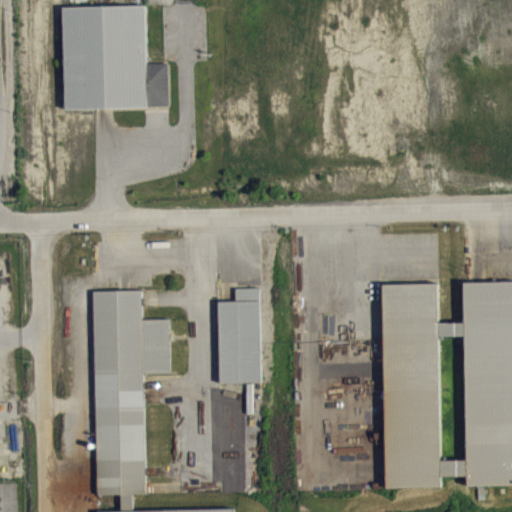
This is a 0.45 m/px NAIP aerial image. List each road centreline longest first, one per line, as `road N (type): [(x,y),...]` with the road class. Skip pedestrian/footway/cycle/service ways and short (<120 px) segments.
road 1 (residential): [(511,213),(0,221)]
road 2 (residential): [(39,221),(42,511)]
